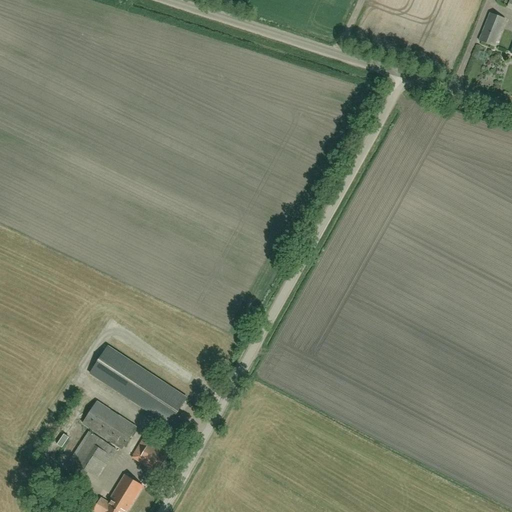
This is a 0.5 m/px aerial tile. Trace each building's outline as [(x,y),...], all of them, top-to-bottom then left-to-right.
[(494,47),(505,19),(490,13),(479,41),(494,47)] [(186,398),(108,347),(90,374),(169,425),(186,398)] [(122,450),(137,427),(97,401),(82,424),(122,450)] [(85,478),(88,473),(100,480),(118,451),(91,433),(69,468),(85,478)] [(158,471),(169,454),(143,438),(131,458),(151,470),(152,468),(158,471)] [(128,510),(143,487),(125,475),(110,499),(112,501),(110,504),(101,499),(94,510),(97,511),(123,511),(126,508),(128,510)]
